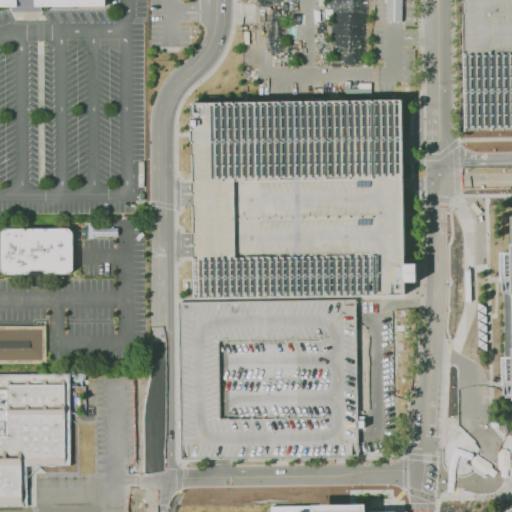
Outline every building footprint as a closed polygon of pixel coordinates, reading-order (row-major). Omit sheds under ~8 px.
[(41,11),(10,11),(10,6),(0,6),(0,0),(105,0),(105,6),(74,6),(74,9),(54,9),(54,6),(41,6),(41,11)] [(384,0),(384,21),(400,22),(400,0),(384,0)] [(511,130),(464,131),(461,0),(511,0),(511,130)] [(500,281),(500,253),(510,253),(510,243),(510,216),(511,216),(511,397),(504,397),(504,385),(502,385),(502,356),(511,357),(511,349),(511,348),(511,296),(509,296),(509,292),(502,293),(502,281),(500,281)] [(96,238),(88,238),(87,223),(96,223),(96,228),(117,228),(117,235),(96,236),(96,238)] [(46,277),(27,277),(27,274),(5,274),(0,270),(0,233),(5,228),(68,228),(72,232),(73,270),(68,274),(46,274),(46,277)] [(178,302),(355,299),(358,457),(181,459),(178,302)] [(46,362),(0,362),(0,325),(45,325),(46,362)] [(83,386),(83,373),(68,373),(68,386),(83,386)] [(70,465),(26,466),(26,506),(0,506),(0,374),(69,374),(70,465)] [(405,511),(389,511),(364,511),(364,503),(269,506),(269,511),(405,511)]
